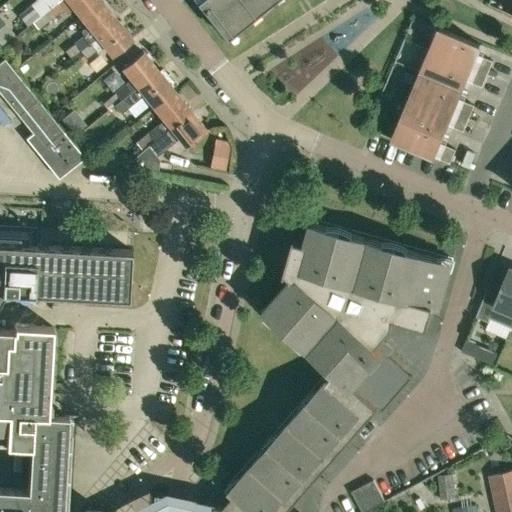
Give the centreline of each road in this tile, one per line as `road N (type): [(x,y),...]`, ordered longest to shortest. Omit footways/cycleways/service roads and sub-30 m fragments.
road 1 (residential): [(184,451),(205,408),(262,124)]
road 2 (residential): [(262,124),(466,206)]
road 3 (residential): [(262,124),(164,0)]
